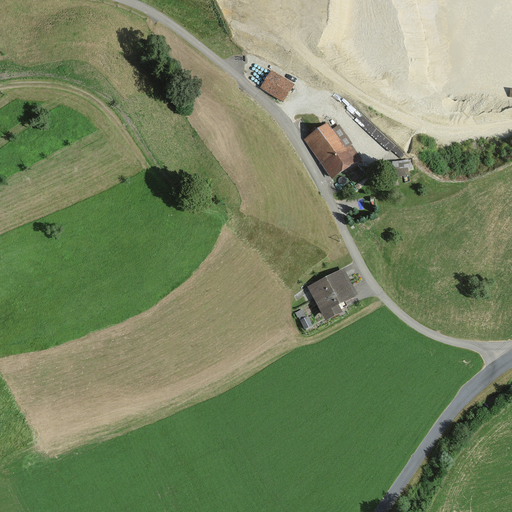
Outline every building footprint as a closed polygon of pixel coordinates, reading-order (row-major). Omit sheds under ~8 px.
[(291,88),(270,76),(261,91),(282,104),(291,88)] [(329,126),(309,140),(336,180),(362,162),(342,132),(336,136),(329,126)] [(404,164),(391,166),(394,182),(407,180),(404,164)] [(343,273),(310,290),(327,321),(340,314),(337,308),(356,298),(343,273)] [(308,320),(300,324),(304,332),(312,328),(308,320)]
